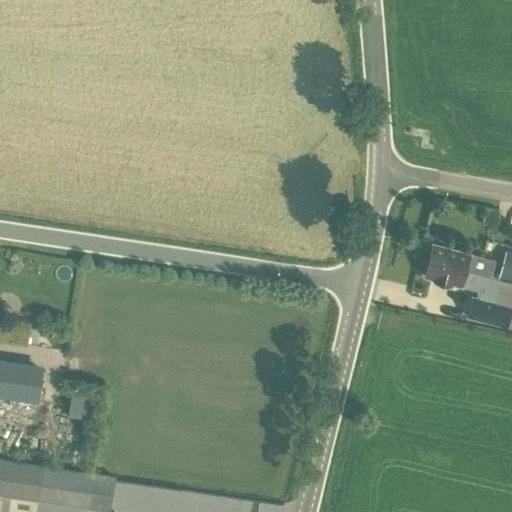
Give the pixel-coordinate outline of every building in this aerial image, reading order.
[(474,220),(474,237),(488,238),(488,220),(474,220)] [(429,241),(425,258),(488,273),(492,257),(467,251),(467,250),(429,241)] [(511,254),(501,252),(500,256),(496,275),(511,279),(511,254)] [(488,273),(425,258),(420,276),(467,287),(467,286),(484,290),(488,273)] [(504,324),(511,292),(511,279),(496,275),(488,273),(484,290),(480,289),(479,294),(478,297),(476,297),(472,296),(471,300),(467,315),(491,321),(499,323),(504,324)] [(0,335),(29,337),(30,315),(0,313),(0,335)] [(0,390),(37,396),(41,369),(40,369),(0,362),(0,390)] [(86,396),(86,381),(64,380),(63,395),(86,396)] [(0,495),(109,511),(115,476),(26,462),(0,458),(0,495)]
